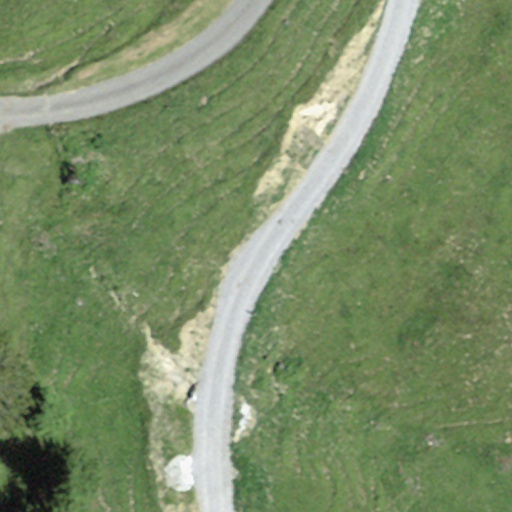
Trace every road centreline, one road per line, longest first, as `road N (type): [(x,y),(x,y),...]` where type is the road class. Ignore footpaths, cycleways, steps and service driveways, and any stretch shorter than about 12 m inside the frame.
road 1 (track): [(217,511),(213,395),(225,332),(241,291),(381,72),(405,0)]
road 2 (unclassified): [(256,0),(231,29),(152,79),(104,98),(0,116)]
